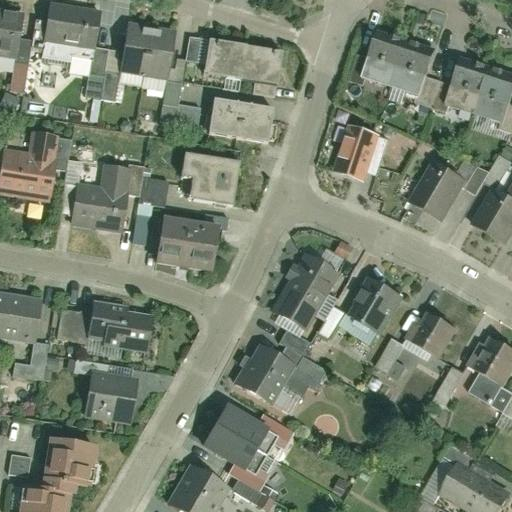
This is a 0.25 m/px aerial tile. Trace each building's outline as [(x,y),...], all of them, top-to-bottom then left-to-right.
[(44,45),(93,52),(98,14),(50,7),(44,45)] [(0,12),(0,59),(17,62),(25,17),(0,12)] [(145,77),(151,30),(126,27),(121,74),(145,77)] [(169,80),(175,33),(151,30),(145,77),(169,80)] [(211,46),(206,80),(242,84),(247,51),(211,46)] [(405,55),(376,46),(365,83),(393,92),(405,55)] [(247,51),(242,84),(278,89),(282,56),(247,51)] [(434,64),(405,55),(393,92),(422,101),(434,64)] [(20,95),(24,66),(10,64),(5,93),(20,95)] [(490,83),(459,73),(448,111),(479,120),(490,83)] [(511,108),(511,89),(490,83),(479,120),(506,128),(511,108)] [(209,139),(270,147),(275,112),(214,104),(209,139)] [(367,185),(381,139),(349,129),(334,175),(367,185)] [(3,152),(0,171),(0,198),(51,207),(62,142),(31,137),(28,156),(3,152)] [(235,209),(240,166),(185,159),(182,178),(195,180),(191,203),(235,209)] [(465,183),(433,165),(410,207),(442,225),(465,183)] [(77,188),(71,230),(124,237),(133,172),(102,168),(99,191),(77,188)] [(492,193),(472,228),(508,248),(511,240),(511,193),(508,202),(492,193)] [(165,222),(158,265),(214,274),(221,231),(165,222)] [(270,312),(307,333),(340,277),(303,255),(270,312)] [(384,339),(405,301),(366,280),(345,318),(384,339)] [(0,341),(34,346),(40,302),(0,296),(0,341)] [(104,350),(149,355),(153,323),(127,320),(128,311),(96,307),(91,342),(105,344),(104,350)] [(443,363),(458,334),(427,317),(422,326),(417,323),(406,343),(443,363)] [(506,390),(511,379),(511,350),(493,341),(489,349),(480,344),(466,369),(506,390)] [(259,347),(234,387),(273,411),(297,370),(259,347)] [(444,412),(462,375),(448,368),(430,405),(444,412)] [(84,421),(132,428),(138,384),(91,377),(84,421)] [(217,431),(259,456),(271,435),(229,410),(217,431)] [(205,452),(246,477),(259,456),(217,431),(205,452)] [(20,511),(69,511),(71,503),(78,504),(79,491),(94,493),(100,450),(49,443),(43,492),(24,489),(20,511)] [(26,479),(28,459),(7,457),(5,477),(26,479)] [(462,511),(504,511),(511,498),(511,497),(458,467),(439,499),(462,511)] [(219,511),(231,492),(190,468),(167,508),(173,511),(219,511)]
